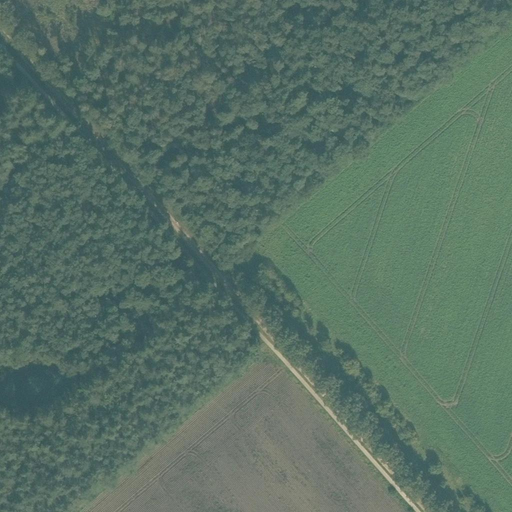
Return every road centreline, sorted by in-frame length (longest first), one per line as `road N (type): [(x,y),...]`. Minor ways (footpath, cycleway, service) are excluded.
road 1 (track): [(425,511),(0,33)]
road 2 (track): [(76,511),(268,345)]
